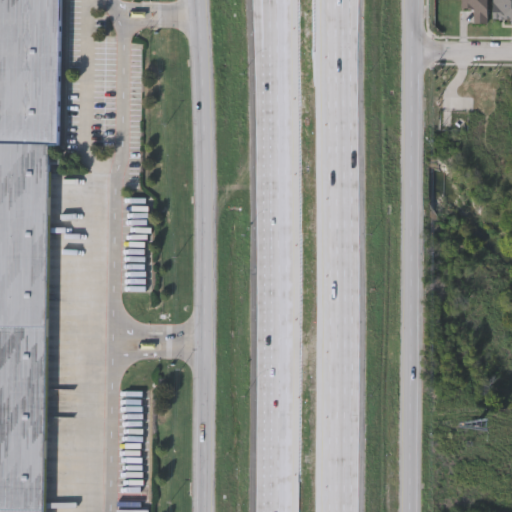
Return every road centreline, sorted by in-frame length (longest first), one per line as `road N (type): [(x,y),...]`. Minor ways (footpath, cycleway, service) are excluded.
road 1 (secondary): [(406,511),(412,0)]
road 2 (secondary): [(205,0),(209,511)]
road 3 (motorway): [(270,0),(273,511)]
road 4 (motorway): [(339,511),(339,57)]
